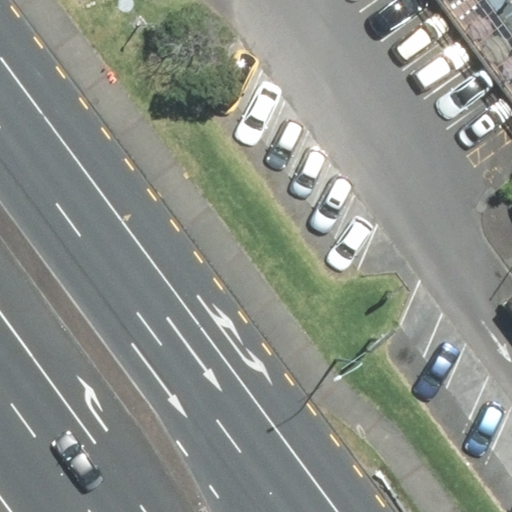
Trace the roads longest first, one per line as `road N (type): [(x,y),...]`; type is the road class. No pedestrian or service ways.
road 1 (primary): [(0,118),(280,511)]
road 2 (primary): [(75,511),(0,412)]
